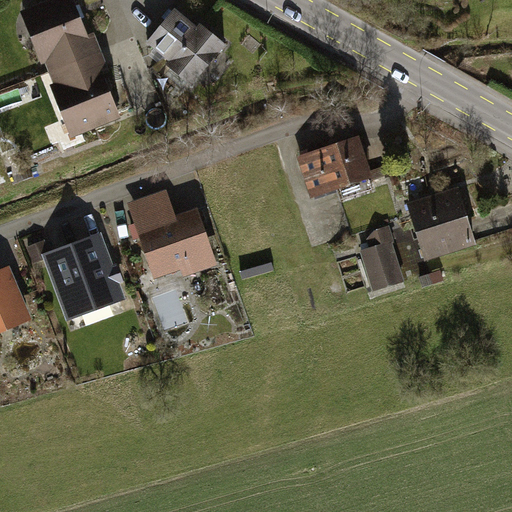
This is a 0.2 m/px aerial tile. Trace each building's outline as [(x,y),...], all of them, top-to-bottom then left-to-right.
[(73,0),(46,0),(20,11),(42,64),(45,62),(54,82),(50,84),(71,138),(122,117),(104,73),(111,70),(95,31),(88,34),(73,0)] [(174,7),(147,42),(170,60),(166,65),(193,86),(227,43),(200,22),(197,25),(174,7)] [(360,134),(296,156),(310,198),(375,176),(360,134)] [(128,203),(156,279),(182,269),(184,277),(218,264),(197,206),(177,214),(168,188),(128,203)] [(406,204),(422,259),(473,245),(457,189),(406,204)] [(376,246),(358,251),(371,293),(403,283),(391,244),(397,242),(392,223),(371,229),(376,246)] [(99,233),(44,253),(68,318),(124,297),(99,233)] [(27,259),(0,270),(0,331),(48,312),(27,259)] [(442,271),(419,279),(422,289),(445,281),(442,271)]
